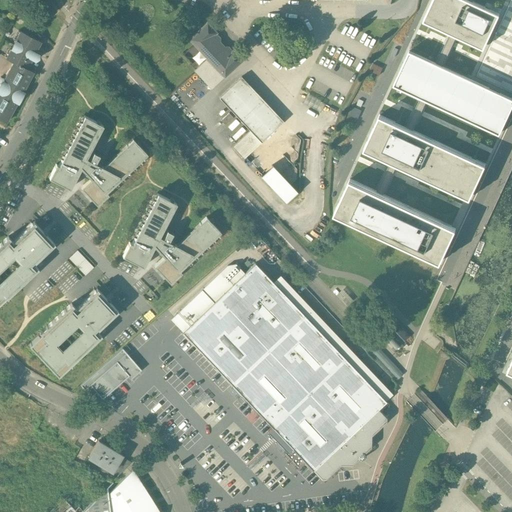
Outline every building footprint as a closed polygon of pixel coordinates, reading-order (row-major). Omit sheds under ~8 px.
[(430,0),(424,14),(450,26),(458,29),(480,40),(484,42),(500,7),(496,5),(484,0),(430,0)] [(224,51),(215,41),(219,38),(215,34),(216,33),(207,23),(190,39),(207,58),(194,70),(211,89),(242,60),(233,50),(232,51),(228,48),(224,51)] [(458,29),(450,26),(441,45),(437,55),(444,58),(449,49),(458,29)] [(13,62),(2,84),(0,83),(0,84),(0,118),(7,122),(17,102),(23,95),(21,94),(33,72),(26,68),(31,58),(35,60),(38,54),(34,52),(40,42),(21,32),(6,58),(13,62)] [(410,42),(394,77),(421,89),(428,93),(502,127),(511,101),(511,89),(493,81),(467,68),(444,58),(437,55),(410,42)] [(283,121),(241,77),(219,98),(250,130),(261,142),(283,121)] [(428,93),(421,89),(412,108),(407,119),(414,122),(419,112),(428,93)] [(307,95),(304,102),(315,108),(319,101),(307,95)] [(350,114),(358,118),(362,110),(354,106),(350,114)] [(380,106),(364,140),(391,153),(398,156),(465,187),(473,190),(478,180),(488,156),(414,122),(407,119),(380,106)] [(99,155),(94,152),(89,160),(86,158),(103,125),(85,116),(59,165),(56,164),(49,178),(71,189),(81,168),(86,173),(91,178),(81,188),(97,205),(109,194),(107,193),(147,154),(133,138),(104,167),(99,165),(95,163),(99,155)] [(250,130),(234,145),(245,157),(261,142),(250,130)] [(398,156),(391,153),(382,172),(378,182),(385,185),(389,176),(398,156)] [(297,192),(272,165),(261,176),(286,202),(297,192)] [(351,169),(335,203),(442,253),(447,241),(457,219),(452,216),(385,185),(378,182),(351,169)] [(130,242),(123,256),(143,267),(155,246),(160,252),(165,257),(155,266),(171,283),(182,273),(180,270),(221,232),(206,217),(177,245),(173,243),(169,241),(173,233),(168,230),(163,238),(160,236),(177,203),(158,193),(132,243),(130,242)] [(10,237),(5,232),(0,236),(0,301),(35,268),(31,264),(52,244),(28,220),(10,237)] [(78,249),(69,258),(86,274),(94,266),(78,249)] [(181,334),(324,480),(340,464),(352,464),(370,446),(370,436),(386,420),(380,413),(390,403),(252,264),(181,334)] [(93,290),(72,310),(67,305),(25,344),(53,375),(97,335),(92,330),(113,312),(93,290)] [(353,322),(346,329),(396,381),(403,375),(353,322)] [(391,323),(384,329),(400,349),(408,343),(391,323)] [(126,345),(86,380),(81,385),(85,389),(91,384),(102,398),(128,376),(130,378),(141,370),(126,353),(127,352),(127,351),(130,348),(126,345)] [(103,435),(90,456),(121,473),(133,462),(137,457),(103,435)] [(133,470),(110,492),(107,489),(109,511),(159,511),(154,504),(154,501),(148,494),(147,491),(142,484),(141,483),(141,481),(135,474),(133,470)] [(105,488),(80,511),(109,511),(107,489),(105,488)]
